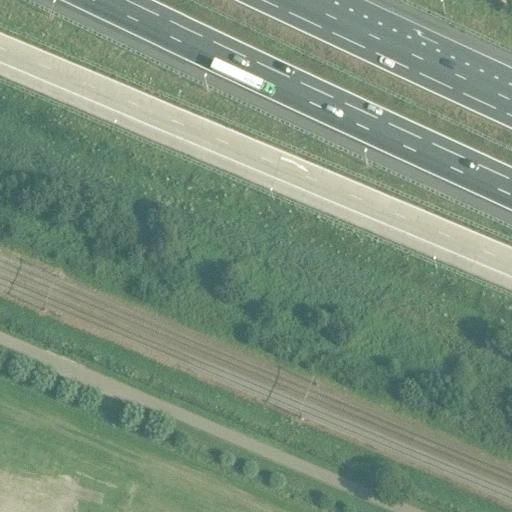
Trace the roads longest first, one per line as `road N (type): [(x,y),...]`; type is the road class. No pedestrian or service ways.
road 1 (motorway): [(0,49),(511,264)]
road 2 (motorway): [(107,0),(511,189)]
road 3 (motorway): [(511,102),(292,0)]
